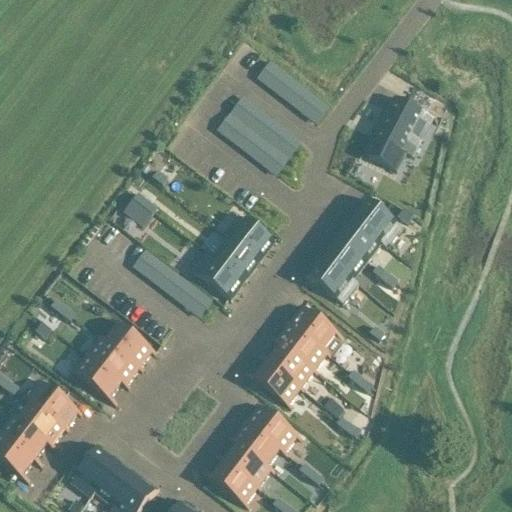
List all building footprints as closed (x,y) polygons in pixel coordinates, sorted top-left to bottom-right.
[(378,142),(368,161),(397,176),(398,174),(397,174),(407,155),(403,154),(411,140),(421,145),(434,121),(395,100),(379,131),(382,133),(378,142)] [(159,174),(153,182),(163,190),(168,182),(159,174)] [(139,197),(133,204),(142,211),(147,204),(139,197)] [(350,221),(349,221),(388,251),(403,231),(364,202),(364,203),(367,205),(353,223),(350,221)] [(133,204),(124,216),(143,230),(152,219),(142,211),(133,204)] [(147,204),(142,211),(152,219),(157,212),(147,204)] [(404,212),(398,219),(408,227),(413,220),(404,212)] [(243,223),(229,242),(262,267),(262,266),(259,264),(273,246),(276,248),(277,247),(241,220),(240,221),(243,223)] [(335,240),(368,266),(381,248),(387,252),(388,251),(349,221),(349,222),(352,224),(338,242),(335,240)] [(321,259),(320,260),(359,289),(360,288),(354,284),(368,266),(335,240),(334,241),(337,243),(323,261),(321,259)] [(209,256),(208,256),(247,286),(248,286),(245,283),(258,265),(261,268),(262,267),(229,242),(215,260),(209,256)] [(208,256),(193,276),(232,306),(232,305),(230,303),(244,284),(247,287),(247,286),(208,256)] [(306,278),(305,279),(343,309),(359,289),(320,260),(323,262),(308,281),(306,278)] [(379,269),(373,276),(383,283),(388,276),(379,269)] [(388,276),(383,283),(392,291),(398,283),(388,276)] [(57,303),(51,311),(61,318),(67,311),(57,303)] [(287,325),(286,326),(331,361),(332,359),(334,361),(344,347),(342,346),(344,343),(303,311),(300,309),(298,311),(301,314),(290,328),(287,325)] [(67,311),(61,318),(70,325),(76,318),(67,311)] [(99,339),(98,340),(143,375),(144,374),(141,371),(151,358),(155,360),(157,358),(112,322),(110,325),(117,331),(107,345),(99,339)] [(42,326),(37,333),(46,341),(52,334),(42,326)] [(274,342),(273,344),(318,378),(319,377),(315,374),(326,360),(330,362),(331,361),(286,326),(285,328),(288,330),(277,345),(274,342)] [(375,329),(370,337),(379,344),(385,337),(375,329)] [(86,356),(85,357),(130,392),(131,391),(128,388),(139,374),(142,376),(143,375),(98,340),(97,342),(100,344),(89,359),(86,356)] [(261,359),(260,361),(304,395),(306,394),(302,391),(313,377),(317,379),(318,378),(273,344),(272,345),(280,351),(268,365),(261,359)] [(73,373),(71,376),(116,410),(118,407),(111,402),(121,388),(129,393),(130,392),(85,357),(84,359),(87,361),(77,376),(73,373)] [(248,376),(246,378),(254,384),(291,413),(293,410),(290,407),(300,394),(303,396),(304,395),(260,361),(259,362),(266,368),(256,382),(248,376)] [(354,373),(349,380),(358,387),(363,380),(354,373)] [(1,377),(0,378),(0,388),(5,392),(10,385),(1,377)] [(363,380),(358,387),(367,395),(373,388),(363,380)] [(25,399),(24,401),(69,435),(70,434),(67,432),(77,418),(81,420),(83,418),(79,415),(38,383),(35,385),(39,388),(28,402),(25,399)] [(10,385),(5,392),(14,399),(20,392),(10,385)] [(12,417),(11,418),(56,453),(57,451),(54,449),(65,434),(68,437),(69,435),(24,401),(23,402),(30,408),(19,422),(12,417)] [(244,425),(243,426),(288,460),(289,458),(286,456),(296,442),(299,445),(301,442),(260,411),(257,408),(255,410),(259,413),(248,427),(244,425)] [(0,434),(0,436),(43,470),(44,468),(36,462),(47,448),(55,454),(56,453),(11,418),(10,419),(13,422),(2,436),(0,434)] [(342,419),(337,426),(346,433),(352,426),(342,419)] [(231,442),(230,443),(275,477),(276,476),(268,470),(279,455),(287,461),(288,460),(243,426),(243,427),(246,429),(234,444),(231,442)] [(352,426),(346,433),(356,440),(361,433),(352,426)] [(0,465),(21,482),(29,488),(31,485),(23,479),(34,465),(42,471),(43,470),(0,436),(0,465)] [(218,459),(217,460),(262,494),(263,493),(259,490),(270,476),(274,478),(275,477),(230,443),(229,444),(237,450),(225,464),(218,459)] [(99,451),(71,487),(91,502),(121,463),(120,463),(118,466),(100,452),(102,449),(101,448),(99,451)] [(205,475),(203,477),(209,482),(248,511),(250,509),(247,507),(257,493),(261,495),(262,494),(217,460),(216,461),(224,467),(212,481),(205,475)] [(121,463),(91,502),(92,502),(96,497),(114,510),(112,511),(113,511),(140,478),(139,477),(137,480),(119,466),(121,464),(121,463)] [(305,468),(300,475),(309,482),(314,475),(305,468)] [(314,475),(309,482),(318,489),(324,482),(314,475)] [(140,478),(113,511),(145,511),(157,496),(160,493),(159,492),(157,495),(138,481),(140,478)] [(279,502),(273,509),(277,511),(286,511),(288,509),(279,502)]
